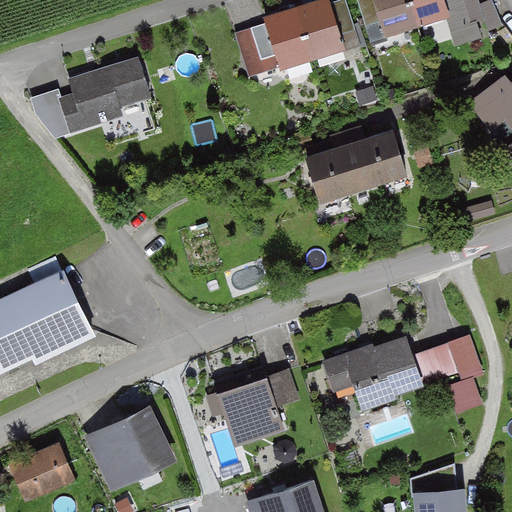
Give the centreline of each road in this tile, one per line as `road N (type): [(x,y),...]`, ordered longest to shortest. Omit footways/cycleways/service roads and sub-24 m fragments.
road 1 (unclassified): [(511,231),(200,335)]
road 2 (residential): [(200,335),(0,81)]
road 3 (unclassified): [(200,335),(0,437)]
road 4 (residential): [(0,63),(195,0)]
